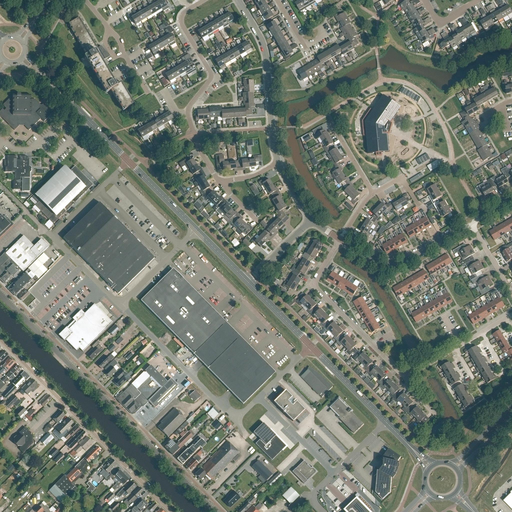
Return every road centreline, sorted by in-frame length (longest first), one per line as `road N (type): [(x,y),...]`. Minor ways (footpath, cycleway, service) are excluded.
road 1 (tertiary): [(213,511),(0,295)]
road 2 (residential): [(455,349),(405,378),(395,370),(313,287),(341,239)]
road 3 (residential): [(170,511),(0,341)]
road 4 (residential): [(220,185),(187,113),(210,74),(180,20),(204,0)]
road 5 (residential): [(278,164),(265,56),(237,0)]
road 6 (residential): [(234,419),(121,306)]
road 7 (residential): [(341,239),(396,265),(471,222)]
road 8 (tertiary): [(127,162),(24,59)]
